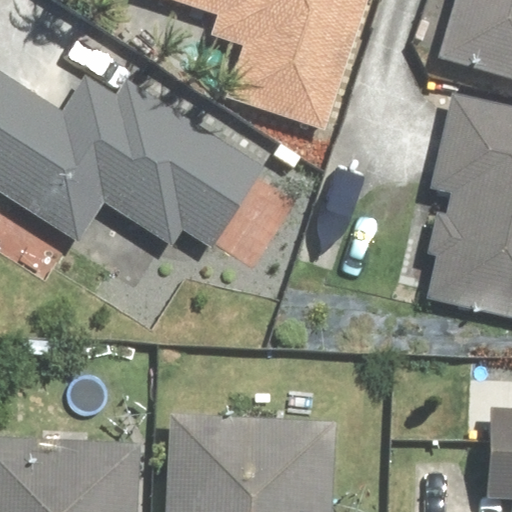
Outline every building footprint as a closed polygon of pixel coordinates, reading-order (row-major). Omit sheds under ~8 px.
[(341,132),(380,0),(191,0),(227,11),(219,36),(248,45),(236,86),(272,97),(268,110),(341,132)] [(511,0),(461,0),(444,59),(511,78),(511,0)] [(0,69),(0,188),(90,245),(111,212),(174,251),(186,232),(219,253),(273,168),(132,79),(121,96),(95,80),(73,116),(0,69)] [(511,103),(456,91),(434,184),(458,190),(432,299),(511,318),(511,103)] [(239,407),(239,415),(177,412),(172,511),(342,511),(347,420),(283,417),(283,409),(239,407)] [(511,412),(499,412),(495,499),(511,499),(511,412)] [(146,511),(149,446),(0,440),(0,511),(146,511)]
